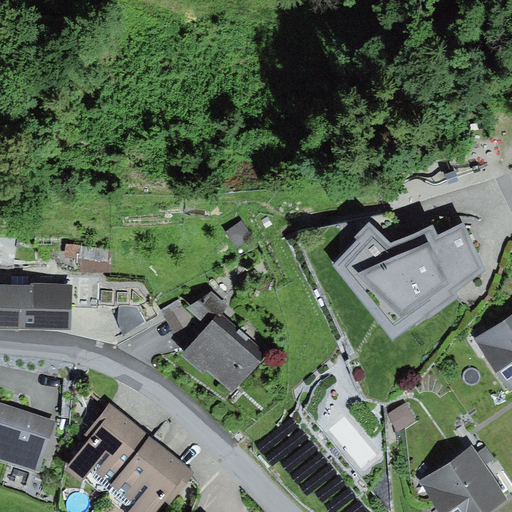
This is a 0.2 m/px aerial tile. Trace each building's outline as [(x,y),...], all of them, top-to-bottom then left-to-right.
[(357,242),(333,268),(392,342),(427,318),(429,321),(459,299),(456,293),(486,273),(464,224),(438,236),(433,227),(391,245),(370,223),(354,239),(357,242)] [(89,251),(88,266),(113,268),(114,253),(89,251)] [(72,286),(0,284),(0,330),(71,332),(72,286)] [(209,328),(184,357),(230,395),(266,354),(221,316),(229,306),(213,293),(187,310),(199,320),(209,328)] [(199,320),(187,310),(179,301),(161,311),(175,335),(199,320)] [(138,308),(120,307),(118,322),(124,336),(146,322),(138,308)] [(511,314),(474,341),(510,393),(511,391),(511,314)] [(56,422),(0,404),(0,459),(40,472),(56,422)] [(110,486),(151,436),(110,404),(87,433),(92,437),(66,471),(82,483),(93,470),(110,486)] [(406,406),(391,414),(400,430),(415,421),(406,406)] [(170,505),(197,474),(151,436),(110,486),(136,507),(131,511),(158,511),(167,502),(170,505)] [(473,447),(420,481),(440,511),(493,511),(509,502),(473,447)]
